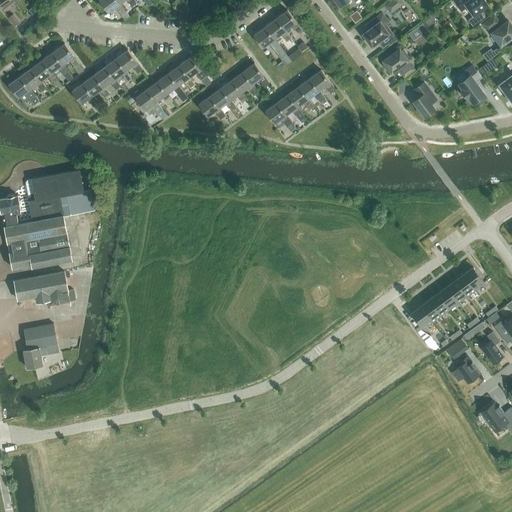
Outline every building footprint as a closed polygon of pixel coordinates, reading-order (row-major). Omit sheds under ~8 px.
[(0,0),(0,3),(4,9),(13,2),(12,0),(0,0)] [(29,0),(28,2),(32,7),(29,10),(31,12),(33,14),(39,9),(32,0),(29,0)] [(120,4),(117,0),(99,0),(109,12),(115,7),(121,15),(124,20),(129,16),(120,3),(120,4)] [(181,0),(175,0),(173,1),(176,6),(182,17),(188,13),(183,4),(184,4),(181,0)] [(392,0),(385,5),(389,11),(396,6),(392,0)] [(454,0),(454,1),(459,8),(465,3),(474,15),(488,5),(484,0),(454,0)] [(302,29),(287,9),(287,10),(283,13),(282,12),(282,13),(276,18),(285,30),(286,30),(292,26),(297,33),(302,29)] [(357,10),(349,15),(354,23),(362,17),(357,10)] [(8,17),(14,26),(14,25),(19,21),(17,19),(13,13),(8,17)] [(368,29),(363,33),(372,46),(378,41),(383,47),(389,42),(390,44),(397,39),(390,31),(388,32),(383,25),(388,21),(382,13),(367,23),(370,28),(368,29)] [(496,14),(483,24),(488,30),(490,29),(493,32),(492,32),(501,44),(511,36),(511,25),(508,20),(503,23),(496,14)] [(431,15),(424,21),(428,26),(435,20),(431,15)] [(285,30),(276,18),(272,22),(271,21),(265,26),(274,38),(275,38),(281,34),(286,41),(291,38),(286,30),(285,30)] [(274,38),(265,26),(265,27),(261,30),(260,29),(254,34),(263,47),(270,42),(275,50),(280,46),(275,38),(274,38)] [(302,41),(298,45),(302,51),(306,47),(302,41)] [(79,63),(64,43),(65,44),(60,47),(60,46),(59,46),(59,47),(53,51),(63,64),(69,59),(74,67),(79,63)] [(400,48),(383,60),(385,63),(383,64),(388,71),(390,70),(392,72),(398,68),(404,76),(414,69),(408,60),(407,57),(408,56),(403,49),(401,50),(400,48)] [(487,61),(500,52),(497,48),(493,51),(491,49),(483,55),(487,61)] [(138,73),(143,69),(128,49),(127,49),(128,50),(123,53),(123,52),(122,52),(123,53),(116,57),(126,70),(132,65),(138,73)] [(292,61),(300,55),(296,50),(288,56),(292,61)] [(63,64),(53,51),(54,52),(49,55),(49,54),(48,54),(48,55),(42,59),(52,72),(58,67),(63,75),(68,71),(63,64)] [(201,80),(206,76),(191,56),(191,57),(187,60),(186,59),(180,64),(189,77),(189,76),(195,72),(201,80)] [(126,70),(116,57),(116,58),(117,58),(113,61),(112,60),(111,61),(112,61),(105,66),(115,78),(121,74),(127,81),(132,77),(126,70)] [(52,72),(42,59),(43,60),(38,63),(38,62),(37,62),(37,63),(31,67),(41,80),(47,75),(53,83),(53,82),(57,79),(52,72)] [(264,86),(269,83),(254,62),(254,63),(250,66),(249,65),(249,66),(243,71),(252,83),(253,83),(259,79),(264,86)] [(491,68),(487,63),(479,69),(483,74),(491,68)] [(189,77),(180,64),(180,65),(176,68),(175,67),(169,72),(178,85),(184,80),(190,88),(195,84),(189,76),(189,77)] [(115,78),(105,66),(106,66),(102,69),(101,68),(100,69),(101,69),(94,74),(104,86),(110,82),(116,89),(121,86),(115,78)] [(470,76),(460,83),(464,89),(462,91),(467,98),(469,96),(473,102),(475,101),(475,102),(483,96),(482,95),(484,94),(474,81),(480,76),(473,66),(466,71),(470,76)] [(41,80),(31,67),(32,68),(27,71),(27,70),(26,70),(27,71),(20,75),(30,88),(36,83),(41,91),(46,87),(41,80)] [(336,90),(321,69),(321,70),(317,73),(316,72),(316,73),(310,78),(319,90),(325,86),(331,93),(336,90)] [(252,83),(243,71),(239,75),(238,73),(238,74),(232,79),(241,91),(242,91),(248,87),(253,94),(258,91),(253,83),(252,83)] [(164,76),(158,80),(167,93),(168,93),(174,88),(183,101),(188,97),(178,85),(169,72),(169,73),(165,76),(164,75),(164,76)] [(104,86),(94,74),(95,74),(91,78),(90,76),(89,77),(90,77),(84,82),(93,94),(99,90),(105,97),(110,94),(104,86)] [(511,74),(500,84),(506,92),(505,93),(510,100),(511,99),(511,100),(511,74)] [(30,88),(20,75),(20,76),(21,76),(16,79),(16,78),(15,79),(16,79),(9,84),(18,96),(24,104),(30,99),(34,104),(39,100),(35,95),(30,88)] [(319,90),(310,78),(306,81),(305,80),(305,81),(299,86),(308,98),(314,94),(320,101),(325,98),(319,90)] [(241,91),(232,79),(232,80),(228,83),(227,82),(221,87),(231,100),(231,99),(237,95),(242,102),(247,99),(242,91),(241,91)] [(167,93),(158,80),(158,81),(154,84),(153,83),(153,84),(147,88),(156,101),(157,101),(163,96),(168,104),(173,100),(168,93),(167,93)] [(93,94),(84,82),(83,82),(84,83),(80,86),(79,85),(72,90),(82,103),(88,98),(99,113),(104,109),(93,94)] [(424,82),(414,89),(419,96),(413,101),(424,116),(436,108),(431,102),(437,98),(424,82)] [(308,98),(299,86),(295,90),(294,88),(294,89),(288,94),(297,106),(303,102),(309,109),(314,106),(308,98)] [(231,100),(221,87),(221,88),(217,91),(217,90),(216,90),(210,95),(220,108),(220,107),(226,103),(231,111),(236,107),(231,99),(231,100)] [(156,101),(147,88),(147,89),(143,92),(142,91),(142,92),(136,97),(145,109),(152,105),(161,117),(166,114),(162,108),(157,101),(156,101)] [(297,106),(288,94),(288,95),(284,98),(283,97),(277,102),(286,114),(292,110),(298,117),(303,114),(297,106)] [(220,108),(210,95),(210,96),(206,99),(206,98),(205,98),(205,99),(199,103),(208,116),(215,111),(220,119),(225,115),(220,107),(220,108)] [(286,114),(277,102),(277,103),(273,106),(272,105),(266,110),(275,123),(281,118),(287,126),(292,122),(286,114)] [(292,122),(287,126),(291,131),(296,127),(292,122)] [(31,178),(27,179),(26,182),(29,200),(32,220),(18,223),(17,214),(20,213),(19,211),(21,211),(20,208),(18,194),(14,195),(12,193),(8,194),(6,197),(0,197),(0,209),(1,210),(2,212),(5,225),(4,226),(7,242),(8,241),(10,252),(9,252),(12,267),(13,267),(32,264),(32,266),(72,258),(63,215),(71,213),(95,208),(91,189),(83,190),(78,169),(31,178)] [(464,273),(475,289),(484,282),(473,267),(464,273)] [(15,280),(19,300),(35,297),(36,302),(48,300),(49,302),(49,304),(70,300),(76,299),(74,288),(68,290),(64,271),(15,280)] [(455,280),(467,295),(475,289),(464,273),(455,280)] [(447,286),(458,302),(467,295),(455,280),(447,286)] [(438,293),(449,308),(458,302),(447,286),(438,293)] [(429,299),(441,314),(449,308),(438,293),(429,299)] [(421,306),(432,321),(441,314),(429,299),(421,306)] [(432,321),(421,306),(412,312),(423,328),(432,321)] [(489,317),(493,322),(500,317),(496,311),(489,317)] [(500,320),(494,325),(507,343),(511,338),(511,315),(502,323),(500,320)] [(482,322),(472,329),(475,333),(485,326),(482,322)] [(28,348),(24,349),(24,350),(27,367),(43,365),(41,355),(60,352),(60,351),(58,344),(58,343),(54,323),(24,329),(28,348)] [(491,340),(481,347),(493,363),(503,356),(495,344),(499,340),(492,330),(487,334),(491,340)] [(440,348),(430,335),(424,340),(428,346),(437,350),(440,348)] [(456,342),(447,349),(451,354),(460,347),(456,342)] [(463,362),(457,367),(468,383),(479,374),(474,368),(476,366),(468,355),(461,360),(463,362)] [(504,412),(499,405),(496,406),(494,403),(482,412),(495,430),(507,421),(502,414),(504,412)] [(140,439),(129,442),(133,461),(144,458),(140,439)] [(129,442),(118,444),(121,463),(133,461),(129,442)] [(118,444),(106,446),(110,465),(121,463),(118,444)] [(106,446),(95,449),(99,468),(110,465),(106,446)] [(95,449),(84,451),(88,470),(99,468),(95,449)] [(84,451),(73,453),(77,472),(88,470),(84,451)] [(73,453),(61,456),(65,475),(77,472),(73,453)]
